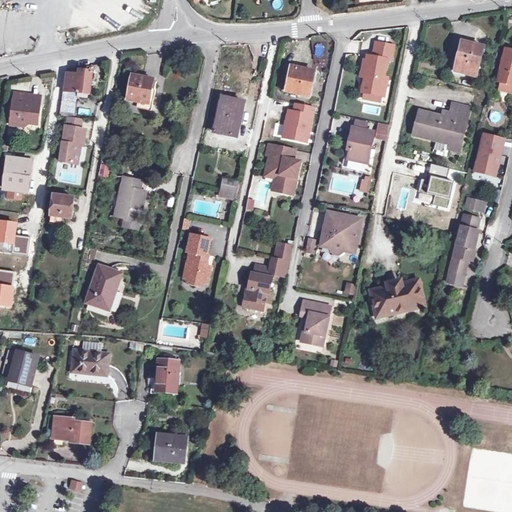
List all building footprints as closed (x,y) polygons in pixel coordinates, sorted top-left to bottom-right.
[(374,53),(369,52),(368,58),(365,57),(361,73),(366,74),(362,89),(365,90),(382,94),(383,94),(388,75),(385,74),(388,57),(391,58),(394,43),(378,39),(374,53)] [(477,75),(485,46),(462,40),(456,69),(477,75)] [(511,44),(507,43),(499,76),(511,79),(511,44)] [(311,95),(316,71),(293,67),(291,76),(287,76),(284,90),(311,95)] [(59,118),(67,118),(76,119),(80,93),(90,95),(94,71),(81,69),(80,74),(67,72),(65,81),(59,118)] [(128,100),(142,103),(154,105),(156,90),(152,89),(154,80),(132,76),(128,100)] [(381,99),(382,94),(365,90),(364,95),(381,99)] [(29,105),(31,95),(16,92),(11,122),(28,125),(31,123),(38,124),(41,107),(29,105)] [(42,97),(31,95),(29,105),(41,107),(42,97)] [(244,102),(222,97),(215,132),(235,137),(238,121),(241,122),(244,102)] [(289,102),(282,139),(309,143),(316,106),(289,102)] [(152,111),(154,105),(142,103),(141,109),(152,111)] [(453,103),(451,113),(449,118),(442,116),(419,111),(414,136),(451,144),(452,139),(463,142),(471,107),(453,103)] [(67,118),(66,127),(82,129),(84,120),(76,119),(67,118)] [(356,118),(354,124),(365,127),(366,120),(356,118)] [(374,130),(365,127),(354,124),(352,124),(349,141),(352,141),(348,157),(367,161),(370,146),(374,130)] [(388,128),(379,126),(377,136),(386,138),(388,128)] [(81,146),(84,147),(87,130),(82,129),(66,127),(60,163),(78,165),(80,153),(81,146)] [(480,133),(474,174),(498,178),(504,136),(480,133)] [(460,152),(463,142),(452,139),(451,144),(450,149),(460,152)] [(270,144),(268,153),(288,158),(290,149),(270,144)] [(293,159),(288,158),(268,153),(267,155),(271,155),(266,175),(275,177),(273,189),(284,192),(286,183),(295,186),(300,160),(293,159)] [(0,164),(0,172),(7,174),(8,161),(1,160),(0,164)] [(31,163),(8,161),(7,174),(5,189),(9,190),(8,199),(21,200),(23,192),(27,192),(31,163)] [(99,165),(99,177),(109,177),(109,165),(99,165)] [(144,179),(126,175),(117,214),(128,216),(141,219),(148,190),(142,188),(144,179)] [(223,179),(221,190),(231,192),(230,199),(235,200),(238,182),(223,179)] [(293,194),(295,186),(286,183),(284,192),(293,194)] [(231,192),(221,190),(219,197),(230,199),(231,192)] [(51,217),(62,219),(72,221),(72,220),(76,200),(54,197),(51,217)] [(397,218),(408,219),(411,202),(400,200),(397,218)] [(464,221),(452,266),(464,269),(468,254),(473,255),(476,243),(473,243),(477,224),(477,225),(480,213),(467,210),(464,221)] [(339,253),(344,250),(346,244),(356,246),(362,218),(328,211),(324,226),(331,228),(330,231),(325,230),(322,245),(330,247),(332,252),(339,253)] [(141,219),(128,216),(126,224),(139,228),(141,219)] [(61,226),(62,219),(51,217),(50,225),(61,226)] [(190,272),(188,279),(202,282),(203,279),(209,280),(210,271),(205,270),(207,266),(209,257),(207,256),(211,239),(191,235),(187,251),(189,252),(185,271),(190,272)] [(308,238),(306,253),(315,254),(317,239),(308,238)] [(289,262),(292,246),(278,243),(274,259),(289,262)] [(346,244),(344,250),(355,252),(356,246),(346,244)] [(274,259),(272,259),(270,268),(275,269),(274,274),(286,277),(289,262),(274,259)] [(119,272),(100,265),(88,302),(108,309),(115,291),(112,290),(119,272)] [(270,268),(255,265),(254,274),(251,273),(248,289),(246,289),(243,307),(263,312),(265,304),(270,305),(273,293),(270,293),(274,274),(275,269),(270,268)] [(201,288),(202,282),(188,279),(187,284),(201,288)] [(389,288),(372,292),(378,316),(423,306),(418,281),(401,285),(401,281),(388,284),(389,288)] [(346,282),(344,293),(354,295),(357,284),(346,282)] [(322,345),(331,305),(303,299),(301,310),(309,312),(306,330),(303,329),(301,341),(322,345)] [(202,323),(199,336),(207,338),(209,325),(202,323)] [(10,348),(6,364),(13,366),(18,350),(10,348)] [(110,353),(76,349),(73,371),(107,375),(110,353)] [(39,356),(18,350),(13,366),(6,364),(2,377),(10,378),(8,385),(30,391),(39,356)] [(180,359),(165,358),(163,376),(159,376),(157,390),(177,392),(180,359)] [(70,420),(53,418),(51,437),(68,439),(68,442),(86,444),(88,426),(69,424),(70,420)] [(187,438),(158,435),(155,459),(184,463),(187,438)] [(72,479),(68,489),(82,493),(85,484),(72,479)]
